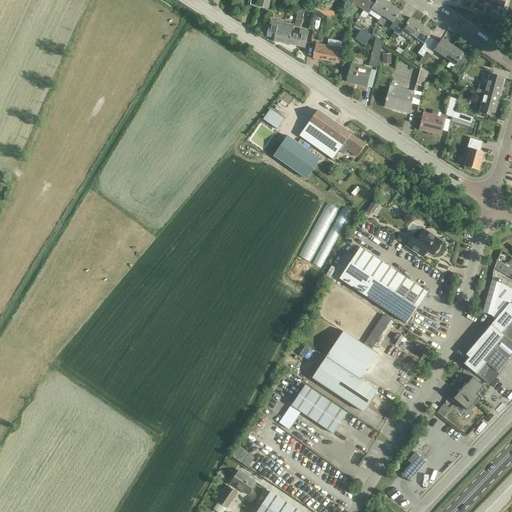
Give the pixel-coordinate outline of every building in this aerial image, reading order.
[(353,0),(355,5),(363,10),(369,0),(353,0)] [(373,0),(369,0),(363,10),(368,14),(371,9),(381,16),(389,5),(382,0),(376,0),(375,2),(373,0)] [(491,0),(489,7),(502,11),(503,11),(505,0),(491,0)] [(334,13),(322,4),(315,13),(322,18),(324,15),(330,19),(334,13)] [(394,31),(402,19),(397,16),(400,12),(389,5),(381,16),(377,23),(381,26),(386,19),(392,23),(389,28),(394,31)] [(300,28),(304,11),(298,10),(294,26),(300,28)] [(402,19),(394,31),(391,36),(396,39),(402,30),(413,37),(420,25),(410,18),(407,23),(402,19)] [(304,48),(308,32),(299,29),(297,35),(291,34),(292,26),(270,21),(266,36),(273,38),(273,40),(304,48)] [(425,52),(433,40),(428,37),(431,32),(420,25),(413,37),(423,44),(416,53),(422,57),(425,52)] [(377,63),(382,43),(375,38),(369,61),(377,63)] [(445,58),(452,47),(441,39),(438,44),(433,40),(425,52),(431,56),(434,51),(445,58)] [(338,63),(341,49),(315,44),(312,58),(338,63)] [(452,47),(445,58),(455,65),(452,70),(458,74),(466,62),(460,59),(463,54),(452,47)] [(365,86),(370,70),(351,65),(346,81),(365,86)] [(423,87),(427,73),(420,69),(416,85),(423,87)] [(477,92),(484,94),(499,98),(504,78),(489,74),(486,87),(479,85),(477,92)] [(407,113),(412,93),(389,87),(385,104),(393,106),(393,109),(407,113)] [(499,98),(484,94),(479,113),(494,117),(499,98)] [(451,114),(455,99),(449,98),(445,113),(451,114)] [(357,157),(365,145),(317,110),(299,135),(333,159),(339,150),(343,153),(346,149),(357,157)] [(440,136),(444,119),(423,113),(419,127),(428,130),(427,132),(440,136)] [(287,136),(273,156),(306,179),(320,159),(287,136)] [(479,172),(484,153),(479,152),(482,142),(470,139),(467,149),(468,149),(463,168),(479,172)] [(430,232),(429,233),(424,230),(421,234),(417,231),(406,246),(417,253),(421,248),(433,255),(435,252),(437,251),(438,250),(439,249),(440,247),(439,246),(442,242),(435,237),(436,236),(430,232)] [(424,288),(423,289),(359,248),(339,279),(407,324),(424,298),(427,298),(430,293),(429,290),(426,287),(424,288)] [(469,357),(463,363),(486,384),(511,354),(511,289),(501,283),(492,280),(483,313),(492,315),(496,319),(482,336),(466,355),(469,357)] [(390,320),(382,315),(364,344),(372,349),(390,320)] [(377,390),(360,379),(377,354),(343,332),(312,378),(363,411),(377,390)] [(465,384),(453,399),(468,411),(480,396),(477,394),(484,386),(473,377),(466,385),(465,384)] [(347,413),(305,385),(291,405),(333,434),(347,413)] [(230,456),(248,467),(254,457),(237,446),(230,456)] [(413,461),(402,475),(405,478),(409,481),(425,462),(422,459),(414,452),(409,458),(413,461)] [(230,484),(248,495),(256,482),(238,471),(230,484)] [(228,487),(218,503),(227,508),(237,493),(228,487)] [(302,511),(270,491),(256,511),(302,511)]
